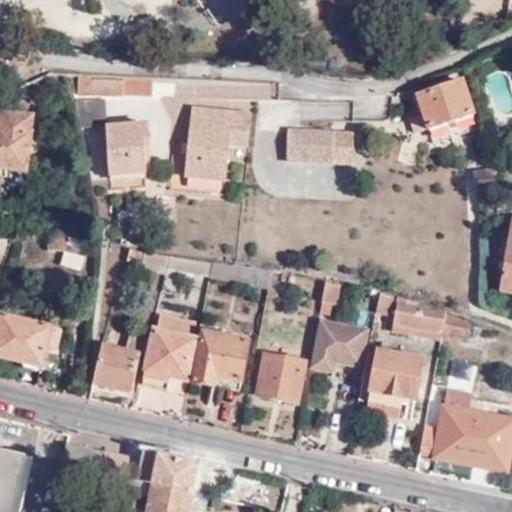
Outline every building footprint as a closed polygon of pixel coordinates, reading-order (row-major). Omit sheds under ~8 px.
[(434,15),(433,0),(414,0),(415,14),(434,15)] [(122,96),(122,95),(122,83),(91,81),(91,76),(79,75),(78,94),(122,96)] [(151,95),(151,78),(123,77),(122,83),(122,95),(151,95)] [(461,79),(417,95),(423,113),(411,117),(415,131),(429,127),(429,129),(473,113),(461,79)] [(72,99),(79,122),(104,122),(103,98),(72,99)] [(247,145),(248,112),(192,107),(185,173),(225,177),(228,143),(247,145)] [(36,114),(2,109),(0,111),(0,167),(28,172),(36,114)] [(150,170),(148,123),(107,125),(109,172),(150,170)] [(335,131),(290,129),(288,160),(333,163),(335,131)] [(511,230),(503,298),(511,299),(511,230)] [(89,243),(67,236),(48,238),(49,251),(64,250),(61,264),(82,270),(89,243)] [(170,255),(163,253),(134,246),(129,261),(144,265),(143,269),(167,276),(169,268),(167,268),(170,255)] [(208,275),(210,261),(172,256),(169,268),(208,275)] [(276,269),(238,264),(216,262),(211,282),(271,290),(276,269)] [(346,287),(327,284),(323,303),(332,304),(342,306),(346,287)] [(381,293),(377,312),(390,315),(394,296),(381,293)] [(323,303),(321,313),(330,315),(332,304),(323,303)] [(393,326),(441,335),(445,314),(443,313),(396,304),(393,326)] [(465,339),(468,322),(445,314),(441,335),(465,339)] [(62,358),(69,331),(54,328),(54,329),(1,316),(0,318),(0,358),(43,370),(47,355),(62,358)] [(322,322),(313,368),(338,372),(339,365),(359,369),(366,330),(322,322)] [(439,342),(441,335),(393,326),(391,332),(439,342)] [(146,358),(151,337),(132,331),(127,352),(102,346),(92,384),(131,394),(142,355),(146,358)] [(195,340),(154,331),(142,384),(167,390),(169,377),(185,381),(195,340)] [(243,381),(251,342),(206,332),(194,382),(214,385),(216,377),(243,381)] [(375,357),(366,356),(360,387),(386,393),(384,403),(382,415),(398,418),(400,403),(412,405),(421,358),(377,348),(375,357)] [(305,365),(267,357),(258,395),(296,403),(305,365)] [(386,393),(360,387),(359,398),(384,403),(386,393)] [(440,429),(424,426),(419,452),(434,454),(434,457),(507,469),(511,438),(511,418),(466,410),(468,396),(449,392),(446,407),(444,407),(440,429)] [(466,410),(511,418),(511,403),(468,396),(466,410)] [(61,470),(137,487),(138,481),(153,485),(152,490),(146,511),(204,511),(207,497),(191,493),(198,464),(146,452),(143,462),(67,444),(67,445),(61,470)] [(0,511),(12,511),(24,459),(0,453),(0,511)] [(146,511),(152,490),(153,485),(138,481),(137,487),(131,511),(146,511)]
